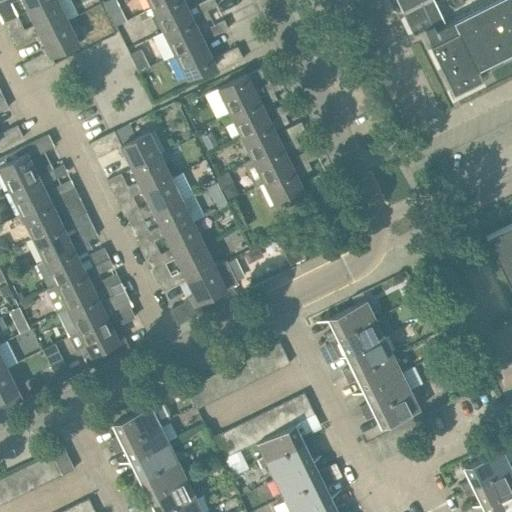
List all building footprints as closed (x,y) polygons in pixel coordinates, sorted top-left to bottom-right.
[(22,0),(28,10),(49,0),(0,0),(0,1),(2,0),(22,0)] [(16,44),(68,19),(58,0),(49,0),(28,10),(34,24),(11,35),(16,44)] [(116,0),(107,0),(104,2),(115,25),(127,19),(116,0)] [(166,0),(151,7),(163,31),(192,16),(185,1),(187,0),(166,0)] [(511,0),(396,0),(402,12),(413,35),(425,29),(431,43),(430,44),(453,92),(483,78),(478,68),(511,51),(511,0)] [(164,59),(174,54),(204,40),(197,24),(211,18),(206,9),(192,16),(163,31),(152,36),(164,59)] [(79,42),(68,19),(16,44),(16,45),(39,33),(45,46),(41,48),(43,53),(22,63),(29,76),(55,63),(51,55),(79,42)] [(136,38),(127,19),(115,25),(125,44),(136,38)] [(204,40),(174,54),(186,78),(215,64),(219,70),(243,58),(237,46),(213,58),(204,40)] [(129,54),(138,72),(149,66),(141,48),(129,54)] [(259,98),(273,91),(259,98),(252,82),(265,75),(261,67),(247,74),(247,73),(217,88),(229,112),(259,98)] [(229,112),(241,135),(270,121),(263,106),(277,99),(273,91),(259,98),(229,112)] [(270,121),(241,135),(252,159),(282,144),(274,129),(288,122),(284,114),(270,121)] [(0,148),(23,137),(17,125),(0,133),(0,148)] [(125,155),(131,168),(161,154),(148,129),(120,143),(114,130),(88,143),(96,157),(116,147),(121,156),(125,155)] [(211,131),(201,137),(207,149),(218,144),(211,131)] [(0,164),(0,172),(9,190),(53,169),(44,151),(54,146),(48,134),(5,154),(8,161),(0,164)] [(300,145),(308,140),(305,134),(296,138),(300,145)] [(255,186),(264,182),(263,182),(293,167),(286,152),(300,145),(296,138),(296,137),(282,144),(252,159),(244,163),(255,186)] [(143,191),(173,176),(161,154),(131,168),(138,181),(115,192),(120,202),(143,191)] [(307,160),(293,167),(263,182),(264,182),(275,206),(305,191),(297,176),(311,169),(307,160)] [(9,190),(20,214),(50,199),(43,184),(57,177),(53,169),(9,190)] [(154,213),(184,198),(173,176),(143,191),(149,203),(126,214),(130,224),(154,213)] [(238,194),(235,188),(230,186),(223,190),(227,199),(238,194)] [(32,238),(61,223),(54,208),(79,196),(75,187),(64,192),(50,199),(20,214),(32,238)] [(227,204),(221,191),(212,195),(219,208),(227,204)] [(165,235),(195,220),(184,198),(154,213),(160,226),(137,237),(141,246),(165,235)] [(76,216),(61,223),(32,238),(43,261),(73,246),(65,231),(90,219),(86,211),(76,216)] [(175,257),(206,242),(195,220),(165,235),(171,248),(148,259),(152,268),(175,257)] [(511,223),(486,236),(511,289),(511,223)] [(305,257),(292,231),(277,239),(290,265),(305,257)] [(0,252),(9,248),(6,242),(0,239),(0,252)] [(54,284),(85,269),(77,255),(91,248),(87,239),(73,246),(43,261),(54,284)] [(206,242),(175,257),(182,270),(159,281),(163,291),(186,280),(186,279),(217,264),(206,242)] [(56,312),(66,308),(96,293),(89,278),(113,266),(109,258),(85,269),(54,284),(45,289),(56,312)] [(193,292),(185,296),(183,302),(171,308),(178,322),(177,323),(177,324),(237,295),(231,284),(237,281),(226,260),(217,264),(186,279),(186,280),(193,292)] [(125,289),(120,281),(110,286),(114,294),(125,289)] [(0,289),(4,298),(12,294),(8,285),(0,288),(0,289)] [(66,308),(77,332),(108,317),(100,301),(114,294),(110,286),(96,293),(66,308)] [(324,334),(327,341),(381,314),(379,310),(373,313),(366,299),(362,291),(352,297),(355,304),(329,317),(335,329),(324,334)] [(32,296),(21,302),(24,308),(35,303),(32,296)] [(119,340),(114,328),(135,317),(130,306),(108,317),(77,332),(89,354),(84,357),(89,367),(129,348),(124,337),(119,340)] [(341,342),(347,354),(384,335),(377,322),(383,319),(381,314),(327,341),(331,347),(341,342)] [(17,325),(21,332),(29,328),(25,321),(17,325)] [(384,335),(347,354),(352,365),(342,370),(345,377),(399,350),(397,346),(390,349),(384,335)] [(279,341),(268,347),(279,368),(290,363),(279,341)] [(269,373),(279,368),(268,347),(258,351),(269,373)] [(399,350),(345,377),(348,383),(359,378),(364,389),(401,371),(394,357),(401,354),(399,350)] [(248,356),(258,378),(269,373),(258,351),(248,356)] [(238,361),(248,383),(258,378),(248,356),(238,361)] [(238,388),(248,383),(238,361),(227,366),(238,388)] [(238,388),(227,366),(217,371),(228,393),(238,388)] [(0,411),(23,400),(7,368),(0,371),(0,411)] [(217,398),(228,393),(217,371),(207,377),(217,398)] [(401,371),(364,389),(370,401),(360,406),(363,412),(416,386),(414,382),(408,385),(401,371)] [(197,381),(207,403),(217,398),(207,377),(197,381)] [(196,408),(207,403),(197,381),(186,387),(196,408)] [(416,386),(363,412),(366,419),(376,414),(382,426),(419,408),(412,393),(418,390),(416,386)] [(293,397),(303,419),(314,413),(304,392),(293,397)] [(109,440),(112,446),(166,419),(170,417),(168,409),(165,404),(161,399),(150,404),(147,397),(123,409),(127,416),(113,422),(119,435),(109,440)] [(293,424),(294,423),(303,419),(293,397),(283,402),(293,424)] [(283,428),(293,424),(283,402),(272,407),(283,428)] [(262,412),(273,433),(283,428),(272,407),(262,412)] [(391,431),(423,415),(420,408),(387,423),(391,431)] [(263,438),(273,433),(262,412),(252,417),(263,438)] [(252,443),(256,442),(263,438),(252,417),(242,422),(252,443)] [(166,419),(112,446),(115,452),(125,447),(131,459),(169,440),(162,427),(168,424),(166,419)] [(242,422),(231,427),(242,448),(252,443),(242,422)] [(273,433),(263,438),(256,442),(263,456),(257,459),(259,463),(313,437),(310,431),(300,436),(294,423),(293,424),(283,428),(273,433)] [(232,453),(242,448),(231,427),(221,432),(232,453)] [(221,459),(232,453),(221,432),(210,437),(219,455),(221,459)] [(313,437),(259,463),(261,467),(267,464),(274,478),(312,460),(306,448),(316,443),(313,437)] [(127,476),(130,482),(184,455),(182,451),(176,454),(169,440),(131,459),(137,471),(127,476)] [(64,447),(52,453),(62,474),(74,468),(64,447)] [(460,483),(463,489),(511,465),(511,460),(508,462),(501,448),(464,466),(470,478),(460,483)] [(42,457),(52,479),(62,474),(52,453),(42,457)] [(143,483),(149,495),(186,476),(180,462),(186,459),(184,455),(130,482),(133,488),(143,483)] [(42,484),(52,479),(42,457),(32,462),(42,484)] [(274,478),(280,492),(274,495),(276,499),(331,473),(338,469),(335,463),(317,472),(312,460),(274,478)] [(42,484),(32,462),(21,467),(32,489),(42,484)] [(476,491),(482,502),(511,487),(511,465),(463,489),(466,496),(476,491)] [(11,472),(22,494),(32,489),(21,467),(11,472)] [(276,499),(278,503),(284,500),(290,511),(295,511),(329,496),(323,484),(341,475),(338,469),(331,473),(276,499)] [(12,499),(22,494),(11,472),(1,477),(12,499)] [(186,476),(149,495),(155,507),(144,511),(158,511),(201,491),(199,487),(193,490),(186,476)] [(0,477),(0,500),(2,504),(12,499),(1,477),(0,477)] [(511,487),(482,502),(486,511),(507,511),(511,510),(511,487)] [(201,491),(158,511),(204,511),(197,498),(203,495),(201,491)] [(340,511),(348,508),(345,502),(335,507),(329,496),(295,511),(340,511)] [(78,502),(82,511),(95,511),(88,497),(78,502)] [(82,511),(78,502),(67,507),(69,511),(82,511)]
